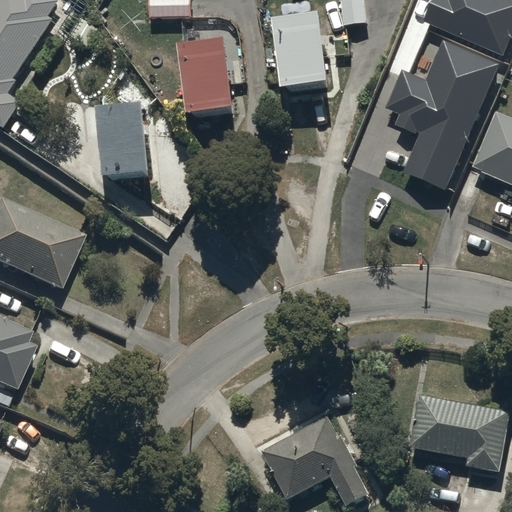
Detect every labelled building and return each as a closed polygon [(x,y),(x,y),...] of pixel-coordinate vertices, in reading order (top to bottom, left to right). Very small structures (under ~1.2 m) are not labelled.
[(0,0),(0,129),(7,134),(25,108),(12,99),(20,86),(17,84),(57,24),(54,22),(64,6),(55,0),(0,0)] [(149,0),(150,22),(195,23),(195,0),(149,0)] [(366,0),(343,0),(347,30),(370,28),(366,0)] [(328,18),(279,24),(288,97),(337,91),(328,18)] [(232,46),(184,53),(193,122),(241,116),(232,46)] [(487,89),(407,55),(384,108),(431,128),(423,148),(456,162),(487,89)] [(151,110),(103,115),(110,183),(158,179),(151,110)] [(511,121),(502,117),(478,171),(511,185),(511,121)] [(3,201),(0,206),(0,266),(64,297),(90,242),(3,201)] [(0,324),(0,388),(18,396),(36,354),(29,351),(34,339),(0,324)] [(511,437),(511,415),(422,399),(413,453),(472,464),(471,472),(505,478),(511,437)] [(332,421),(265,456),(291,505),(302,499),(307,510),(326,501),(320,490),(335,482),(349,510),(372,498),(357,471),(361,469),(345,439),(342,441),(332,421)]
